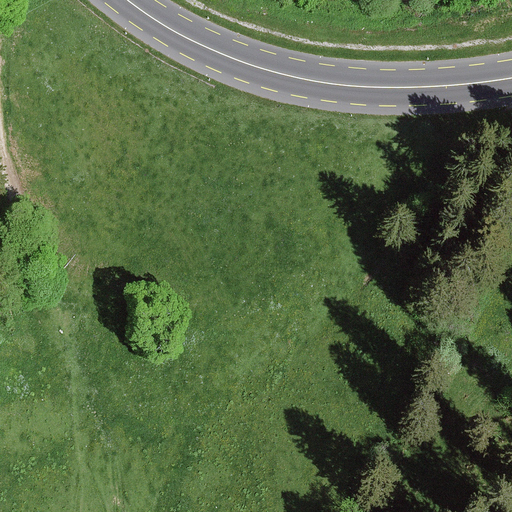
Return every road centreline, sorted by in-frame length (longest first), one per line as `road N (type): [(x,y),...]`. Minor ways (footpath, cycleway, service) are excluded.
road 1 (primary): [(511,80),(359,90),(304,82),(236,64),(124,0)]
road 2 (track): [(117,511),(113,462),(70,318),(5,185),(0,131)]
